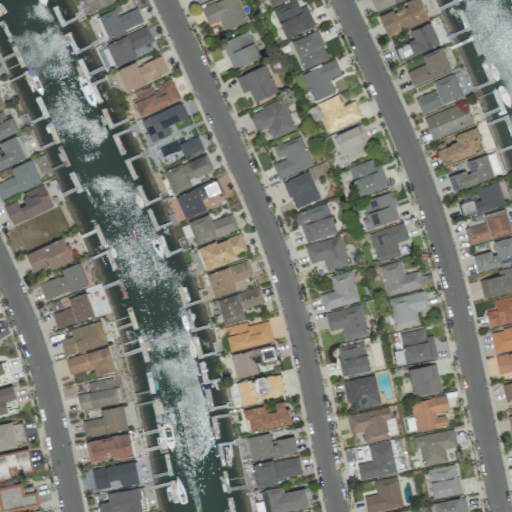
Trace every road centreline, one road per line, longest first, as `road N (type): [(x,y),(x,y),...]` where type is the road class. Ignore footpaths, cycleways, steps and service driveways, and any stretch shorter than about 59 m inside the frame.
road 1 (residential): [(167,0),(275,243),(302,329),(340,511)]
road 2 (residential): [(342,0),(430,198),(465,323),(502,511)]
road 3 (residential): [(0,257),(37,346),(75,511)]
